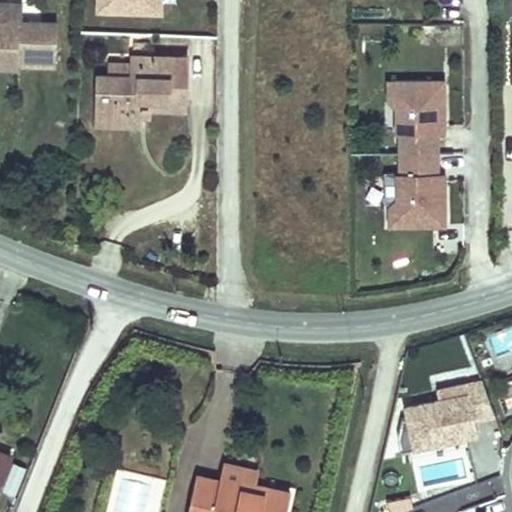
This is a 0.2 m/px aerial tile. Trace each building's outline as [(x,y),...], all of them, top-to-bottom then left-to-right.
[(98,0),(98,19),(161,21),(161,13),(174,0),(98,0)] [(0,74),(15,75),(15,79),(53,81),(55,38),(20,36),(21,19),(0,17),(0,74)] [(106,59),(106,71),(129,72),(130,60),(106,59)] [(154,117),(188,117),(189,67),(136,67),(136,73),(136,89),(110,88),(96,88),(95,124),(118,124),(118,137),(139,137),(139,128),(139,117),(154,117)] [(136,73),(110,73),(110,88),(136,89),(136,73)] [(0,82),(15,83),(15,79),(15,75),(0,74),(0,82)] [(437,155),(437,135),(429,135),(429,128),(443,128),(443,84),(389,84),(389,102),(395,109),(399,109),(399,136),(399,156),(400,202),(395,202),(389,209),(389,228),(444,228),(443,183),(429,183),(429,176),(437,177),(437,155)] [(154,129),(154,117),(139,117),(139,128),(154,129)] [(118,124),(95,124),(95,137),(118,137),(118,124)] [(397,401),(389,431),(394,445),(472,426),(467,413),(486,410),(473,373),(427,383),(431,394),(397,401)] [(0,489),(16,447),(0,441),(0,489)] [(203,478),(196,511),(293,511),(298,492),(228,476),(227,483),(203,478)]
